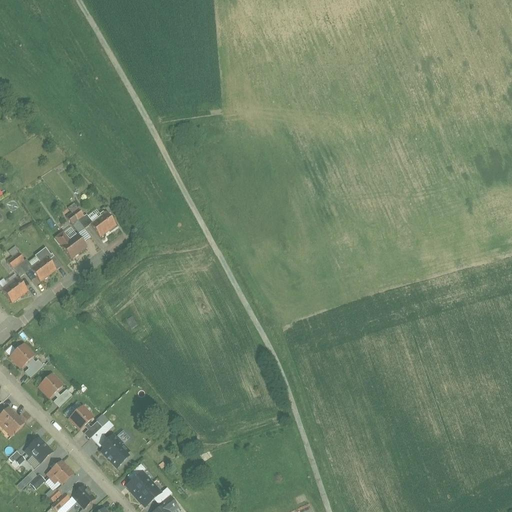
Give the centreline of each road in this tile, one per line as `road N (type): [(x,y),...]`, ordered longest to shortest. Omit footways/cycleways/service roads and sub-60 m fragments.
road 1 (unclassified): [(83,0),(275,352),(329,511)]
road 2 (residential): [(129,511),(0,372)]
road 3 (residential): [(124,237),(10,330)]
